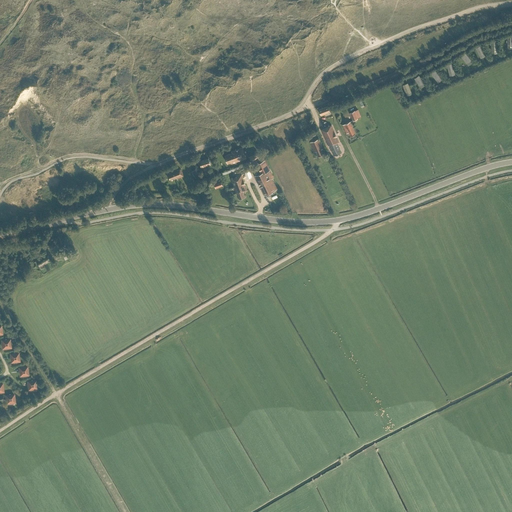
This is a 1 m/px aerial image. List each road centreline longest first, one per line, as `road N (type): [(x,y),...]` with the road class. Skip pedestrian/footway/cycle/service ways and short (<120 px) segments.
road 1 (tertiary): [(0,232),(156,203),(337,220),(511,161)]
road 2 (track): [(103,210),(133,175),(301,111),(321,78),(350,58),(460,15),(511,5)]
road 3 (track): [(301,111),(511,23)]
road 4 (track): [(0,188),(71,154),(162,163)]
road 5 (track): [(124,511),(55,393)]
road 6 (track): [(511,53),(407,101)]
